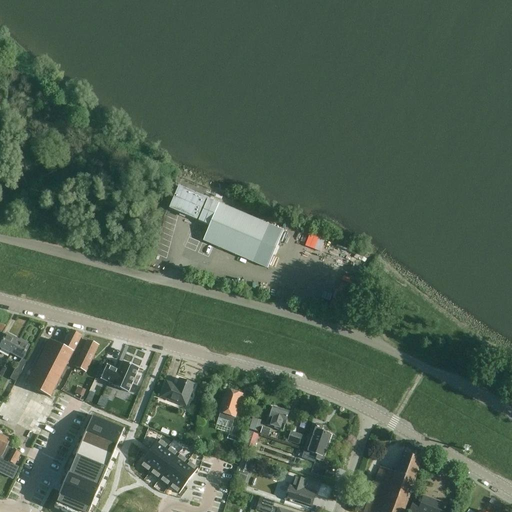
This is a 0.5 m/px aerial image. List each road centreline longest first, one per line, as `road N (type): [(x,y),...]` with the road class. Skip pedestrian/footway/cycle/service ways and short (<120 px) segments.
road 1 (residential): [(511,416),(337,329),(0,239)]
road 2 (unclassified): [(370,413),(288,380),(0,301)]
road 3 (unclassified): [(509,491),(370,413)]
